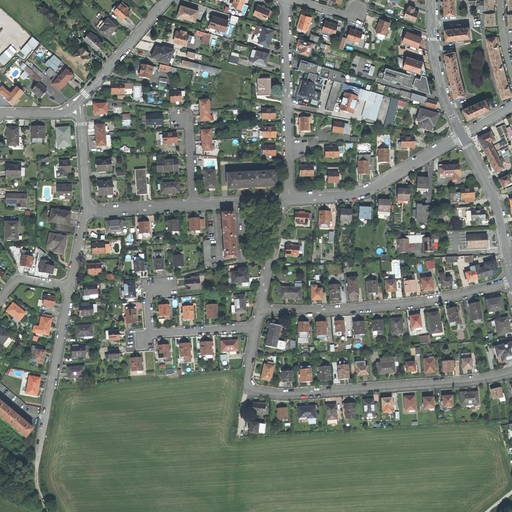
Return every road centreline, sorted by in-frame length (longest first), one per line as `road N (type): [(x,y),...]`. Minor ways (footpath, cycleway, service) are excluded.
road 1 (residential): [(245,388),(288,394),(511,372)]
road 2 (residential): [(260,309),(405,304),(511,282)]
road 3 (residential): [(285,0),(284,199)]
road 4 (residential): [(284,199),(359,193),(462,135)]
road 5 (residential): [(70,288),(39,450)]
road 6 (residential): [(511,278),(496,204),(462,135)]
road 7 (residential): [(432,0),(438,76),(462,135)]
road 8 (residential): [(76,105),(167,0)]
